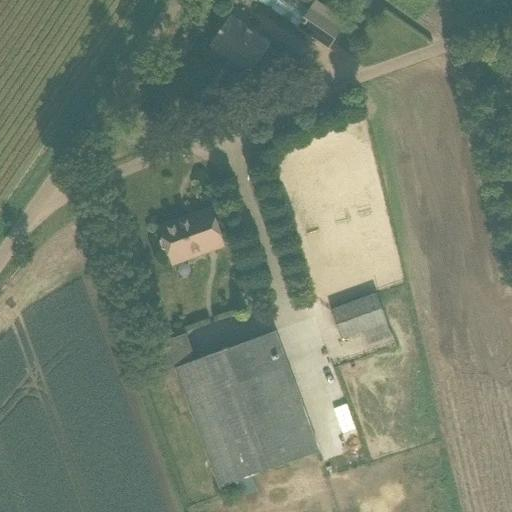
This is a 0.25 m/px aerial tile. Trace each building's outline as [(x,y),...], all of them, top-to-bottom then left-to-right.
[(316,3),(298,29),(327,49),(345,23),(316,3)] [(222,31),(212,46),(250,72),(269,44),(231,18),(230,19),(226,17),(219,28),(222,31)] [(159,228),(171,261),(204,249),(205,253),(223,247),(211,214),(183,224),(182,220),(159,228)] [(342,340),(387,324),(376,293),(331,309),(342,340)] [(175,368),(220,489),(319,452),(275,332),(175,368)] [(177,366),(197,360),(189,336),(169,342),(177,366)]
